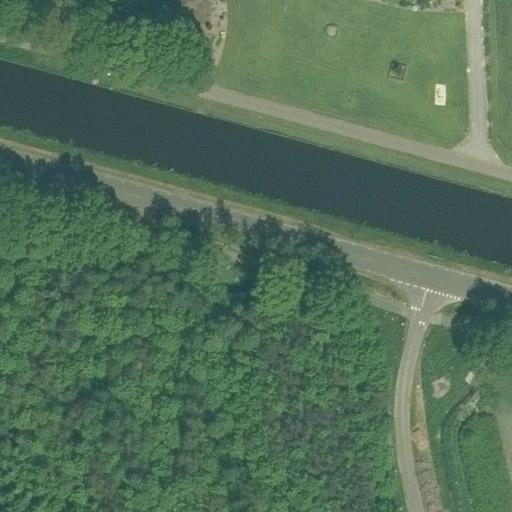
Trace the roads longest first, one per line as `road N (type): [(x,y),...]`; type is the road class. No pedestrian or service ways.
road 1 (unclassified): [(511,173),(0,34)]
road 2 (tertiary): [(424,274),(0,158)]
road 3 (unclassified): [(415,511),(400,411),(424,274)]
